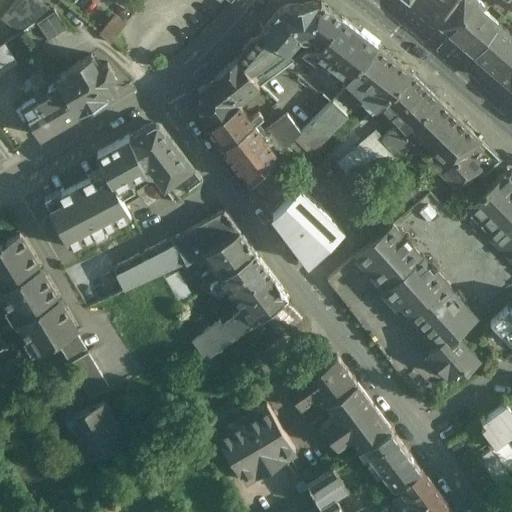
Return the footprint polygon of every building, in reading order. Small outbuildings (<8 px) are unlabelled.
[(34,0),(18,0),(3,20),(20,33),(51,13),(34,0)] [(484,5),(477,0),(459,0),(443,22),(444,29),(474,55),(499,26),(480,9),(484,5)] [(300,6),(306,42),(309,41),(311,40),(321,48),(322,49),(342,19),(321,4),(320,6),(318,4),(300,6)] [(306,42),(300,6),(283,8),(281,10),(280,10),(261,33),(288,56),(302,41),(304,42),(306,42)] [(66,30),(55,12),(37,24),(48,42),(66,30)] [(124,25),(116,19),(102,38),(110,44),(124,25)] [(377,47),(342,19),(322,49),(321,48),(307,51),(303,54),(304,55),(317,65),(320,61),(346,82),(377,47)] [(511,37),(499,26),(474,55),(511,87),(511,86),(511,37)] [(238,60),(259,88),(260,88),(287,68),(295,62),(261,33),(238,60)] [(4,45),(0,47),(0,77),(18,66),(4,45)] [(412,74),(377,47),(346,82),(377,110),(381,106),(412,74)] [(346,82),(320,61),(317,65),(304,55),(295,62),(287,68),(332,104),(333,103),(346,89),(343,86),(346,82)] [(90,56),(67,70),(67,71),(55,78),(58,82),(59,81),(78,113),(79,113),(79,114),(90,107),(91,108),(105,99),(105,98),(117,92),(109,79),(115,76),(108,63),(98,69),(90,56)] [(259,88),(238,60),(237,59),(215,79),(216,81),(198,94),(197,106),(199,118),(207,129),(238,105),(238,104),(259,88)] [(438,100),(412,74),(381,106),(399,125),(382,142),(379,138),(342,171),(361,192),(419,141),(417,135),(416,134),(412,126),(438,100)] [(58,82),(47,88),(48,91),(21,107),(39,137),(78,114),(77,114),(78,113),(59,81),(58,82)] [(361,103),(346,89),(333,103),(347,117),(361,103)] [(480,140),(438,100),(412,126),(416,134),(417,135),(444,162),(443,163),(450,169),(480,140)] [(301,134),(295,140),(310,154),(347,117),(333,103),(332,104),(301,134)] [(250,120),(238,105),(207,129),(222,149),(255,125),(263,119),(259,114),(250,120)] [(287,116),(262,135),(278,157),(295,140),(301,134),(287,116)] [(142,130),(129,138),(129,136),(114,144),(98,153),(107,170),(116,186),(136,175),(138,180),(147,175),(154,176),(164,189),(192,168),(161,126),(160,127),(153,126),(152,125),(142,130)] [(262,135),(255,125),(222,149),(250,185),(278,157),(262,135)] [(500,161),(480,141),(480,140),(450,169),(443,163),(434,170),(435,171),(435,170),(456,191),(458,193),(466,185),(466,184),(478,173),(482,178),(500,161)] [(116,186),(107,170),(46,201),(71,249),(132,218),(116,186)] [(511,177),(506,171),(465,211),(511,258),(511,177)] [(289,176),(262,201),(273,216),(301,188),(289,176)] [(323,212),(302,191),(302,190),(301,188),(273,216),(287,236),(293,244),(323,212)] [(511,282),(511,258),(465,211),(457,219),(429,191),(392,223),(421,255),(422,254),(446,281),(445,282),(475,316),(511,282)] [(224,212),(133,260),(145,282),(189,262),(194,259),(202,254),(208,251),(239,232),(224,212)] [(343,231),(323,212),(293,244),(297,251),(298,250),(309,266),(343,231)] [(441,341),(453,331),(463,322),(465,325),(475,316),(445,282),(446,281),(422,254),(421,255),(392,223),(392,222),(356,254),(379,281),(384,277),(389,283),(382,290),(397,307),(402,303),(409,311),(407,312),(430,338),(435,334),(441,341)] [(239,232),(208,251),(202,254),(194,259),(199,268),(208,263),(213,269),(202,278),(208,286),(210,286),(255,253),(239,232)] [(13,235),(0,242),(0,288),(33,268),(13,235)] [(255,253),(210,286),(213,290),(223,283),(234,298),(269,272),(255,253)] [(113,270),(98,278),(88,260),(66,273),(76,289),(76,290),(87,309),(124,291),(113,270)] [(133,260),(113,270),(124,291),(145,282),(133,260)] [(36,266),(33,268),(0,288),(0,306),(11,325),(13,323),(56,297),(36,266)] [(179,295),(189,289),(177,272),(168,278),(179,295)] [(269,272),(234,298),(244,311),(224,326),(233,339),(288,298),(269,272)] [(56,297),(13,323),(33,355),(56,341),(75,330),(77,329),(58,296),(56,297)] [(511,311),(493,328),(503,342),(511,334),(511,311)] [(220,321),(193,341),(206,359),(233,339),(224,326),(220,321)] [(85,347),(75,330),(56,341),(67,358),(85,347)] [(453,331),(441,341),(427,353),(448,376),(460,365),(464,368),(465,367),(467,369),(478,359),(453,331)] [(13,344),(0,351),(0,357),(5,367),(21,360),(13,344)] [(87,351),(68,363),(74,373),(93,362),(87,351)] [(267,353),(251,362),(256,371),(263,383),(284,371),(276,359),(272,362),(267,353)] [(337,357),(305,380),(304,378),(287,391),(301,410),(316,399),(322,407),(326,405),(326,404),(356,385),(337,357)] [(93,362),(74,373),(88,397),(107,386),(93,362)] [(332,435),(373,407),(356,384),(356,385),(326,404),(326,405),(339,422),(328,430),(332,435)] [(511,398),(481,421),(485,426),(481,429),(495,447),(511,434),(511,398)] [(63,420),(82,461),(126,441),(106,400),(63,420)] [(266,403),(215,433),(244,481),(295,451),(266,403)] [(373,407),(332,435),(336,440),(347,432),(360,450),(390,430),(373,407)] [(436,511),(447,506),(390,430),(360,450),(365,458),(370,455),(373,460),(369,463),(376,474),(381,470),(394,489),(399,485),(410,502),(401,507),(403,511),(402,511),(436,511)] [(511,477),(490,449),(477,458),(498,487),(511,477)] [(332,468),(307,485),(320,507),(334,499),(336,502),(349,494),(332,468)] [(378,508),(375,504),(365,510),(363,509),(358,511),(396,511),(390,501),(378,508)] [(341,511),(336,502),(332,504),(336,511),(341,511)]
